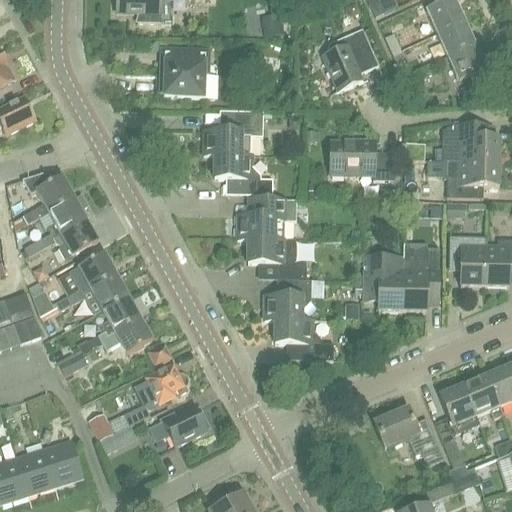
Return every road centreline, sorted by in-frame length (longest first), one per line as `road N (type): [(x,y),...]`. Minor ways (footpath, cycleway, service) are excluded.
road 1 (tertiary): [(264,440),(93,142)]
road 2 (residential): [(264,440),(511,331)]
road 3 (residential): [(109,511),(48,379),(29,368),(0,371)]
road 4 (residential): [(128,511),(264,440)]
road 5 (tertiary): [(93,142),(57,67),(56,0)]
